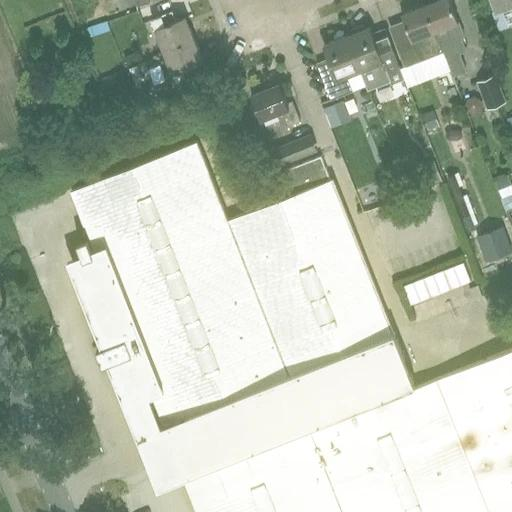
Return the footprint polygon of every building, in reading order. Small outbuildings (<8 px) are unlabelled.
[(450,0),(436,0),(424,5),(443,51),(445,56),(446,56),(454,75),(467,70),(460,52),(466,50),(462,38),(465,36),(459,21),(450,0)] [(511,4),(511,6),(511,0),(494,0),(498,9),(511,4)] [(443,51),(424,5),(402,13),(412,38),(397,44),(406,66),(443,51)] [(165,51),(195,39),(186,16),(177,20),(173,11),(153,19),(156,28),(165,51)] [(373,32),(370,26),(366,28),(365,26),(363,25),(351,30),(350,32),(351,34),(345,36),(359,71),(360,70),(367,90),(390,82),(391,85),(406,78),(403,71),(385,27),(373,32)] [(359,71),(345,36),(324,44),(334,70),(321,75),(331,100),(353,91),(347,75),(359,71)] [(195,39),(165,51),(174,74),(175,74),(179,82),(198,74),(195,66),(204,62),(195,39)] [(477,81),(487,108),(506,101),(496,74),(477,81)] [(281,84),(252,95),(262,120),(284,111),(289,125),(301,121),(293,101),(288,103),(281,84)] [(352,121),(348,112),(344,100),(335,103),(339,115),(342,125),(352,121)] [(198,511),(511,511),(511,348),(416,386),(394,332),(391,333),(322,155),(282,171),(291,194),(228,219),(197,140),(72,190),(90,237),(78,242),(82,252),(68,258),(102,346),(98,348),(104,363),(108,361),(158,488),(184,477),(198,511)] [(293,141),(267,152),(274,167),(300,157),(293,141)] [(511,186),(507,175),(495,180),(506,207),(511,204),(511,203),(509,196),(511,194),(511,186)] [(511,246),(503,224),(477,234),(487,259),(511,249),(511,246)]
